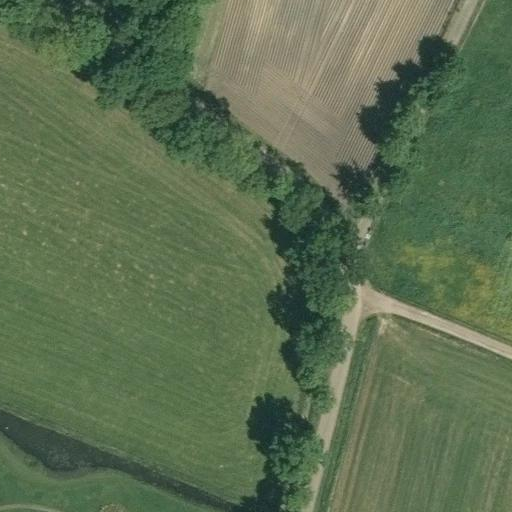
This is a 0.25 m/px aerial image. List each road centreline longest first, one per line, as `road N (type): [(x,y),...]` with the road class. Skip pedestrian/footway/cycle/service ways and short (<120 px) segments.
road 1 (unclassified): [(53,0),(323,189),(352,243)]
road 2 (unclassified): [(303,511),(358,299),(352,243)]
